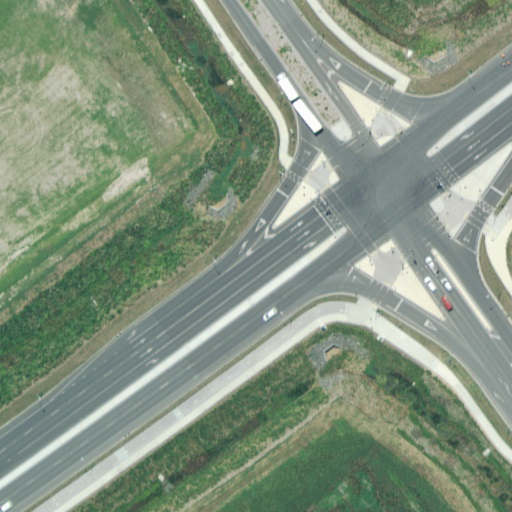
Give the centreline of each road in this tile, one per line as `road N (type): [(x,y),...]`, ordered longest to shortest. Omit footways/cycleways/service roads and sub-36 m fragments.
road 1 (secondary): [(305,274),(0,498)]
road 2 (secondary): [(511,388),(387,296),(346,278),(305,274)]
road 3 (secondary): [(0,443),(187,308)]
road 4 (secondary): [(187,308),(255,231),(316,124)]
road 5 (secondary): [(187,308),(359,182)]
road 6 (secondary): [(276,10),(317,54),(365,87),(417,113),(446,116)]
road 7 (unclassified): [(508,360),(479,341),(384,215)]
road 8 (unclassified): [(276,10),(383,166)]
road 9 (unclassified): [(316,124),(228,0)]
road 10 (secondary): [(511,114),(406,197)]
